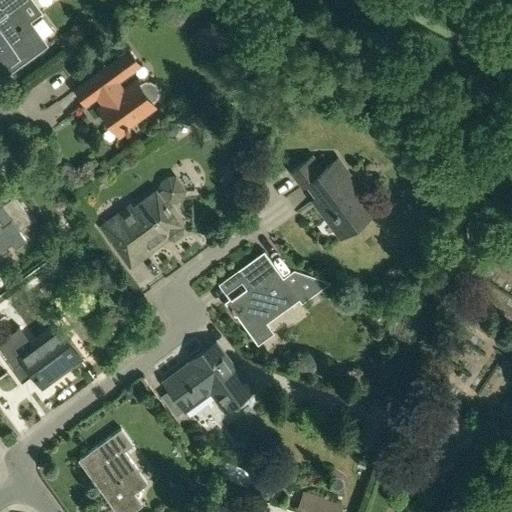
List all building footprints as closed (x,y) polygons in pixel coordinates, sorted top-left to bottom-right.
[(0,0),(0,75),(43,45),(10,0),(0,0)] [(97,107),(115,132),(154,103),(158,99),(159,94),(158,88),(156,84),(151,82),(146,82),(142,83),(138,86),(135,82),(121,92),(114,82),(137,65),(126,51),(75,89),(85,102),(98,92),(105,101),(97,107)] [(338,236),(371,213),(335,160),(322,169),(312,155),(291,169),(301,183),(306,181),(323,205),(318,208),(338,236)] [(170,206),(167,208),(164,203),(168,200),(175,200),(181,196),(183,190),(174,177),(166,177),(161,181),(159,188),(131,208),(129,204),(98,226),(128,267),(148,252),(147,252),(166,238),(167,238),(173,239),(181,233),(181,227),(179,224),(182,222),(170,206)] [(26,240),(18,230),(32,220),(15,198),(5,206),(0,199),(0,246),(4,249),(12,244),(15,248),(26,240)] [(280,311),(298,298),(301,302),(330,281),(296,269),(283,279),(263,250),(237,269),(248,285),(226,302),(249,333),(261,325),(252,312),(271,299),(280,311)] [(20,326),(0,339),(0,351),(11,366),(23,358),(41,384),(79,357),(59,329),(34,346),(20,326)] [(250,391),(232,366),(215,343),(163,380),(170,388),(184,409),(185,409),(209,392),(223,411),(250,391)] [(170,388),(161,395),(175,415),(184,409),(170,388)] [(370,400),(357,440),(384,449),(398,410),(370,400)] [(78,460),(113,509),(115,511),(131,511),(142,505),(134,494),(148,483),(124,451),(133,444),(121,428),(78,460)] [(226,460),(220,474),(247,486),(253,472),(226,460)] [(296,510),(299,511),(339,511),(342,505),(303,491),(296,510)] [(263,511),(267,500),(246,492),(243,501),(244,502),(240,511),(263,511)] [(299,511),(296,510),(267,500),(263,511),(299,511)]
